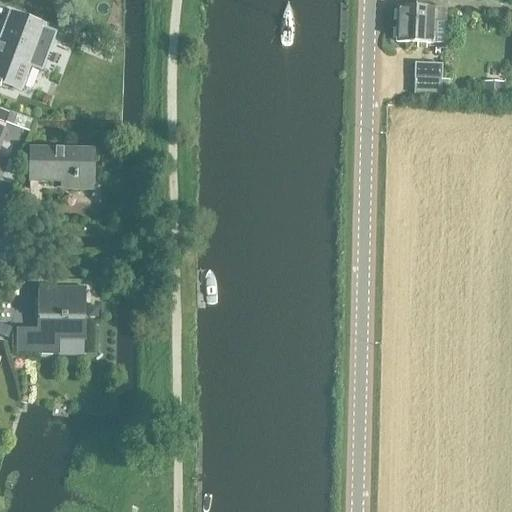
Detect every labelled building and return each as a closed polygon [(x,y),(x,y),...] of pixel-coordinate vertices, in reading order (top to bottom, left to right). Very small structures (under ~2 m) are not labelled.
[(429,43),(430,24),(445,24),(446,9),(431,9),(431,10),(400,8),(397,41),(429,43)] [(0,86),(1,84),(21,91),(31,67),(42,71),(56,33),(44,29),(45,27),(10,14),(9,16),(12,17),(7,29),(5,28),(0,41),(0,45),(1,46),(0,48),(0,86)] [(119,58),(123,45),(110,41),(106,54),(119,58)] [(439,80),(440,65),(415,63),(414,78),(439,80)] [(0,181),(1,182),(9,161),(0,157),(0,151),(8,130),(6,130),(0,127),(0,181)] [(73,190),(94,191),(95,150),(30,149),(29,183),(61,184),(61,180),(73,181),(73,190)] [(38,287),(37,330),(16,329),(16,355),(58,356),(59,331),(85,331),(85,341),(86,341),(86,288),(38,287)]
